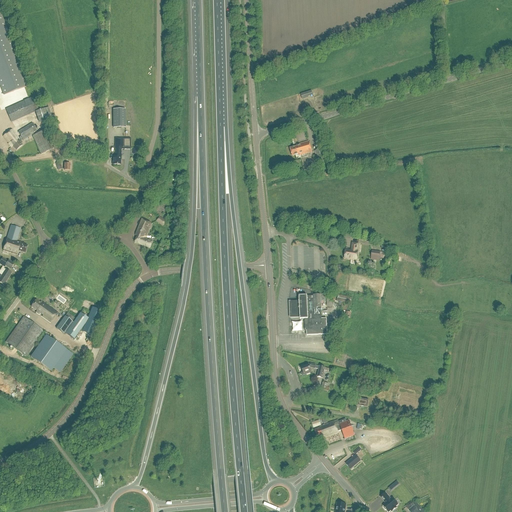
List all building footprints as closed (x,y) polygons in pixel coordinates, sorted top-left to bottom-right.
[(0,11),(0,84),(4,95),(28,87),(0,11)] [(11,123),(39,110),(33,97),(5,110),(11,123)] [(48,108),(36,112),(39,123),(52,118),(48,108)] [(113,110),(113,128),(125,128),(125,110),(113,110)] [(18,132),(21,137),(18,138),(12,130),(4,137),(11,148),(13,146),(16,151),(23,146),(21,144),(22,144),(20,141),(23,140),(23,141),(31,136),(30,135),(37,131),(32,124),(18,132)] [(41,154),(54,149),(46,131),(33,136),(41,154)] [(113,158),(113,165),(121,165),(121,160),(121,150),(124,150),(124,148),(130,148),(130,139),(124,139),(115,139),(115,149),(116,149),(116,158),(113,158)] [(290,149),(292,157),(299,155),(300,156),(312,152),(309,142),(297,146),(297,147),(290,149)] [(319,164),(326,161),(323,149),(315,151),(319,164)] [(156,222),(163,227),(167,221),(160,216),(156,222)] [(153,242),(146,239),(153,224),(143,219),(136,235),(138,236),(135,243),(150,249),(153,242)] [(14,253),(18,255),(19,251),(25,253),(27,246),(24,245),(25,243),(17,241),(21,229),(11,226),(3,251),(14,254),(14,253)] [(345,249),(344,258),(356,260),(357,251),(356,251),(357,247),(358,243),(351,242),(350,250),(345,249)] [(380,252),(372,251),(371,260),(379,261),(379,259),(382,259),(383,253),(380,253),(380,252)] [(11,270),(14,264),(9,261),(8,262),(3,259),(0,263),(0,264),(5,268),(6,267),(11,270)] [(6,270),(4,273),(0,278),(0,283),(4,286),(12,274),(6,270)] [(299,297),(299,301),(290,302),(291,302),(291,316),(300,315),(300,320),(304,320),(305,331),(306,331),(307,336),(327,335),(326,319),(322,320),(321,311),(322,311),(322,310),(321,310),(321,295),(314,296),(307,296),(299,297)] [(338,295),(337,301),(342,303),(348,304),(351,305),(352,298),(338,295)] [(53,320),(57,313),(41,302),(40,303),(37,300),(31,307),(37,311),(36,313),(40,315),(40,314),(43,316),(42,317),(51,323),(53,320)] [(88,319),(82,332),(91,336),(101,313),(92,309),(88,319)] [(68,313),(60,325),(57,329),(64,334),(65,333),(72,323),(75,318),(68,313)] [(80,313),(66,334),(74,340),(80,331),(82,332),(88,319),(80,313)] [(6,343),(26,357),(44,332),(24,317),(6,343)] [(297,322),(294,323),(294,333),(304,332),(303,322),(300,322),(300,320),(297,320),(297,322)] [(73,355),(46,336),(30,359),(51,373),(53,369),(60,374),(73,355)] [(311,368),(315,369),(319,370),(318,377),(317,377),(323,378),(322,378),(324,371),(329,372),(329,369),(311,365),(302,368),(303,372),(302,373),(301,374),(302,375),(303,376),(304,376),(310,373),(311,372),(310,368),(311,368)] [(323,383),(321,390),(329,392),(330,388),(328,387),(328,384),(323,383)] [(357,406),(360,406),(367,408),(369,400),(358,399),(357,406)] [(320,428),(315,430),(318,439),(327,435),(328,437),(338,433),(338,432),(342,431),(345,439),(354,435),(349,421),(347,422),(346,420),(335,424),(334,422),(322,426),(322,427),(319,427),(320,428)] [(356,456),(346,464),(351,470),(361,461),(356,456)] [(391,500),(386,493),(381,498),(385,503),(385,502),(386,504),(383,506),(384,507),(383,508),(385,510),(386,510),(387,511),(389,511),(391,511),(397,508),(396,507),(398,505),(393,499),(391,500)] [(424,511),(416,502),(413,503),(407,508),(409,511),(424,511)] [(344,511),(346,505),(344,504),(339,503),(337,503),(335,511),(344,511)]
